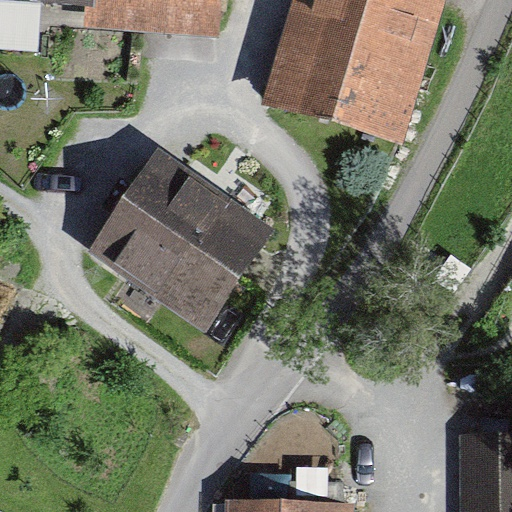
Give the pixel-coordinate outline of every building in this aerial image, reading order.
[(222,0),(0,0),(0,16),(220,31),(222,0)] [(426,0),(283,0),(249,119),(382,157),(426,0)] [(272,251),(156,167),(92,256),(207,339),(272,251)] [(0,281),(26,235),(0,220),(0,281)] [(511,511),(511,435),(460,436),(459,511),(511,511)]
